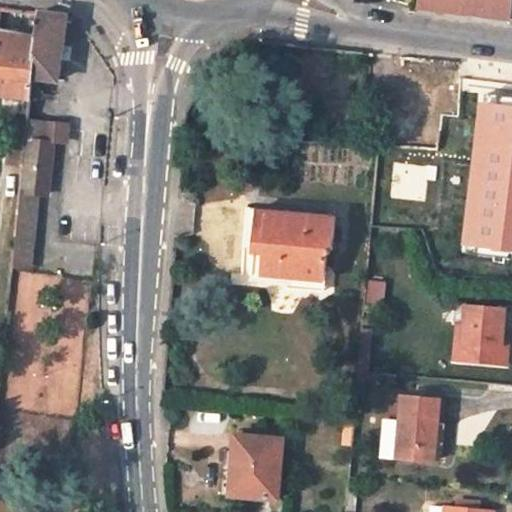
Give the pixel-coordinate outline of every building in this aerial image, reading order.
[(469,13),(470,0),(419,0),(419,6),(442,9),(469,13)] [(511,19),(511,16),(511,0),(470,0),(469,13),(488,16),(511,19)] [(35,34),(31,78),(58,81),(66,15),(38,11),(37,22),(35,34)] [(37,22),(25,21),(24,33),(35,34),(37,22)] [(35,34),(24,33),(0,29),(0,95),(29,98),(31,78),(35,34)] [(458,61),(401,56),(396,148),(419,149),(435,150),(438,117),(447,117),(447,113),(452,113),(458,63),(458,61)] [(452,113),(447,113),(447,117),(441,190),(494,193),(500,68),(458,63),(452,113)] [(31,142),(26,194),(39,195),(47,196),(53,144),(43,143),(45,123),(27,121),(25,141),(31,142)] [(66,126),(45,123),(43,143),(53,144),(64,146),(66,126)] [(419,156),(434,157),(435,150),(419,149),(419,156)] [(438,231),(494,234),(511,234),(511,193),(494,193),(441,190),(438,231)] [(21,267),(31,268),(39,195),(26,194),(19,194),(12,266),(21,267)] [(333,249),(336,216),(256,210),(254,231),(266,232),(265,253),(263,274),(288,276),(289,269),(326,272),(328,248),(333,249)] [(252,252),(265,253),(266,232),(254,231),(252,252)] [(494,234),(438,231),(438,240),(494,243),(494,234)] [(326,272),(289,269),(288,276),(325,280),(326,272)] [(465,325),(464,341),(471,341),(469,361),(508,365),(510,344),(502,344),(503,328),(505,310),(466,307),(465,325)] [(455,340),(464,341),(465,325),(457,324),(455,340)] [(502,344),(510,344),(511,328),(503,328),(502,344)] [(471,341),(464,341),(455,340),(455,360),(469,361),(471,341)] [(434,459),(439,402),(402,398),(397,456),(434,459)] [(282,440),(236,436),(233,469),(241,469),(239,496),(277,499),(282,440)] [(239,496),(241,469),(233,469),(231,495),(239,496)]
